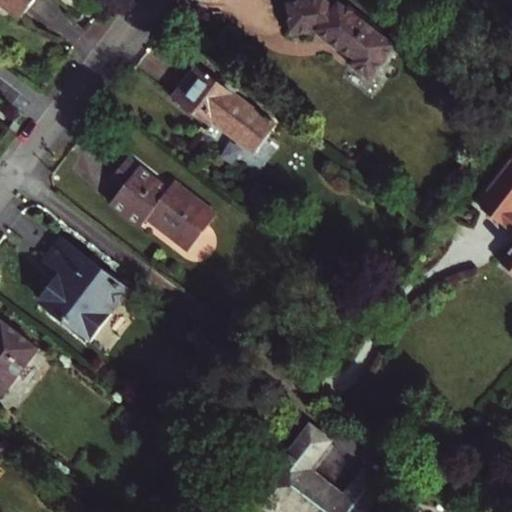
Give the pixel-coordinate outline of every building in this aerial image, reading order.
[(0,0),(20,16),(32,0),(0,0)] [(288,0),(292,34),(320,31),(357,59),(354,62),(373,77),(400,42),(344,0),(339,0),(337,4),(332,0),(288,0)] [(243,145),(257,155),(278,129),(199,69),(176,99),(213,127),(218,120),(246,141),(243,145)] [(173,190),(131,158),(115,178),(127,188),(115,204),(145,227),(151,219),(186,245),(200,226),(207,232),(220,214),(178,183),(173,190)] [(507,229),(511,221),(511,166),(490,195),(495,199),(485,212),(507,229)] [(186,245),(192,250),(207,232),(200,226),(186,245)] [(93,338),(128,290),(65,243),(51,262),(67,273),(46,302),(93,338)] [(0,324),(0,388),(6,394),(40,348),(3,321),(0,324)] [(312,423),(255,497),(272,511),(275,511),(282,504),(292,511),(363,511),(384,487),(364,471),(345,496),(314,472),(335,445),(330,441),(332,439),(312,423)]
